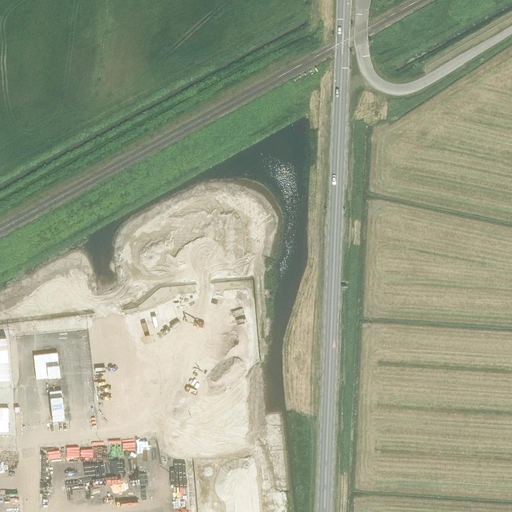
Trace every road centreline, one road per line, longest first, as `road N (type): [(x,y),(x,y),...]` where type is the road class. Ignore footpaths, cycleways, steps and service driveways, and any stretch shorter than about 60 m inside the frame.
road 1 (primary): [(324,511),(344,0)]
road 2 (unclassified): [(511,30),(417,86),(390,89),(366,72),(365,0)]
road 3 (unknown): [(154,511),(154,472),(144,450),(106,425),(56,422),(0,452)]
